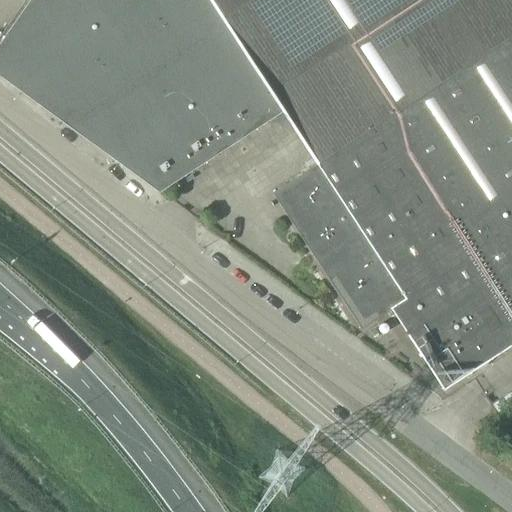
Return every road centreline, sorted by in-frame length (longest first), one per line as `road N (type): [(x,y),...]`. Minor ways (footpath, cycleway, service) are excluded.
road 1 (unclassified): [(511,495),(0,106)]
road 2 (secondary): [(449,511),(0,128)]
road 3 (secondary): [(0,155),(419,511)]
road 4 (motorway): [(186,511),(69,368),(0,316)]
